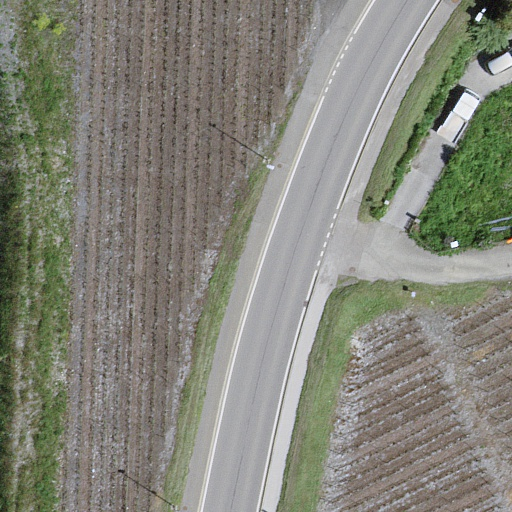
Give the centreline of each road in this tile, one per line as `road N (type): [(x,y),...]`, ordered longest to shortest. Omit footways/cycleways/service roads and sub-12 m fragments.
road 1 (secondary): [(227,511),(304,224),(370,66),(410,0)]
road 2 (track): [(511,263),(404,262),(304,224)]
